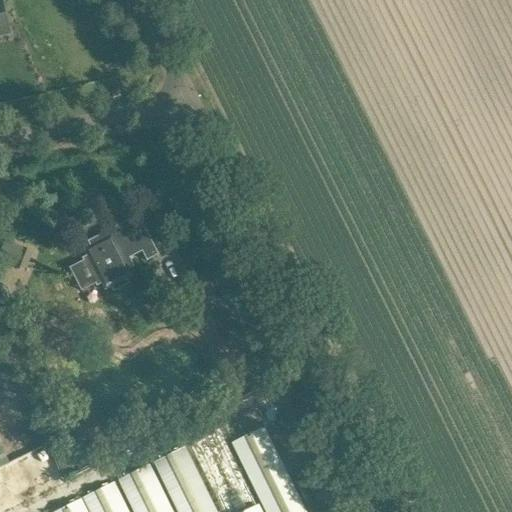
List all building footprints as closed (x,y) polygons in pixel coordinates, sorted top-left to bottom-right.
[(0,0),(0,36),(11,34),(2,0),(0,0)] [(148,261),(159,255),(145,227),(139,230),(133,219),(89,242),(91,246),(84,249),(88,257),(83,259),(89,269),(90,268),(94,276),(92,277),(98,287),(102,285),(105,291),(112,288),(114,292),(129,284),(127,280),(134,276),(131,269),(135,267),(130,258),(143,251),(148,261)] [(5,240),(0,254),(0,261),(19,268),(27,248),(5,240)] [(260,361),(245,368),(253,386),(268,379),(260,361)] [(306,511),(255,409),(49,511),(306,511)] [(297,416),(279,425),(268,430),(289,473),(318,459),(297,416)]
